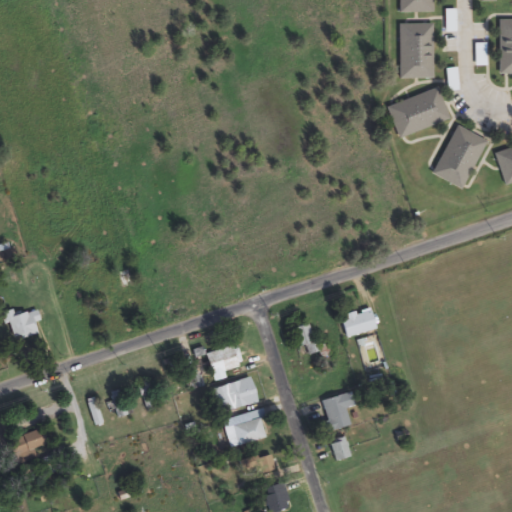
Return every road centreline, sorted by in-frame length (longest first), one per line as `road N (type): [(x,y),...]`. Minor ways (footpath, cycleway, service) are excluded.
road 1 (residential): [(0,388),(511,217)]
road 2 (residential): [(321,511),(254,304)]
